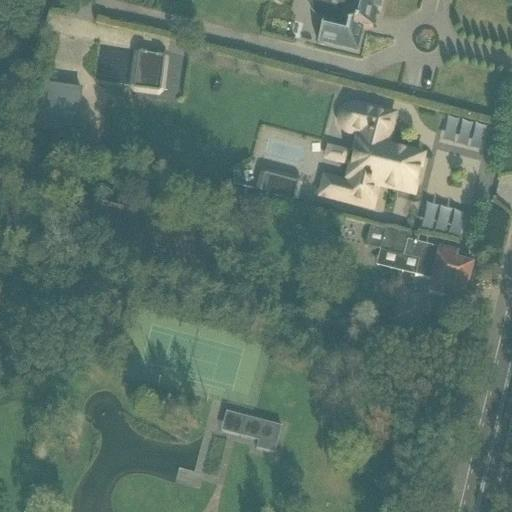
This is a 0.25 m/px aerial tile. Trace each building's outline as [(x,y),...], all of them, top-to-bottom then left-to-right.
[(308,0),(308,1),(308,6),(309,11),(311,16),(315,18),(322,20),(317,43),(356,53),(362,29),(371,31),(376,13),(381,14),(383,0),(308,0)] [(137,54),(132,87),(156,89),(159,58),(137,54)] [(39,125),(75,130),(80,93),(44,88),(39,125)] [(393,117),(357,108),(352,107),(342,111),(336,121),(338,129),(344,136),(353,139),(343,180),(321,175),(316,195),(369,208),(374,187),(412,196),(422,158),(385,149),(393,117)] [(298,203),(303,183),(264,173),(259,194),(261,194),(260,198),(274,202),(275,198),(298,203)] [(213,191),(215,181),(199,177),(197,187),(213,191)] [(397,214),(399,195),(380,193),(378,213),(397,214)] [(0,233),(31,241),(39,208),(3,199),(0,208),(0,233)] [(151,220),(93,206),(80,259),(138,274),(151,220)] [(456,255),(437,250),(408,243),(409,236),(385,230),(379,252),(419,262),(415,278),(424,280),(421,293),(459,303),(463,290),(465,290),(471,267),(454,262),(456,255)] [(257,443),(255,451),(274,455),(281,428),(245,419),(239,438),(257,443)] [(180,468),(178,483),(201,486),(203,471),(180,468)]
